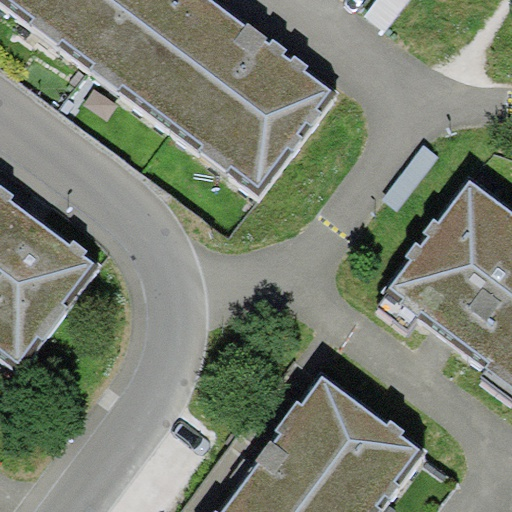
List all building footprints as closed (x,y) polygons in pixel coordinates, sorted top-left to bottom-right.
[(139,0),(0,0),(0,10),(84,74),(139,0)] [(184,0),(139,0),(84,74),(264,208),(335,112),(184,0)] [(98,278),(0,206),(0,353),(28,374),(98,278)] [(511,244),(481,222),(409,318),(511,395),(511,244)] [(406,511),(434,475),(330,395),(240,511),(406,511)]
